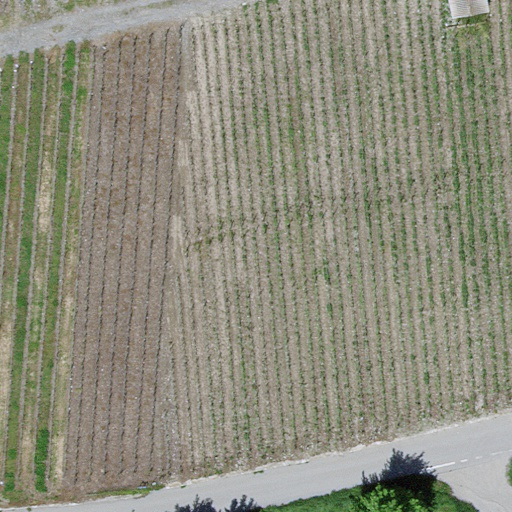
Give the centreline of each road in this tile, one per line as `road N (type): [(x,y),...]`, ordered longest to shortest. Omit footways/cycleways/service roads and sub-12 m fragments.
road 1 (unclassified): [(189,511),(511,436)]
road 2 (track): [(186,0),(0,41)]
